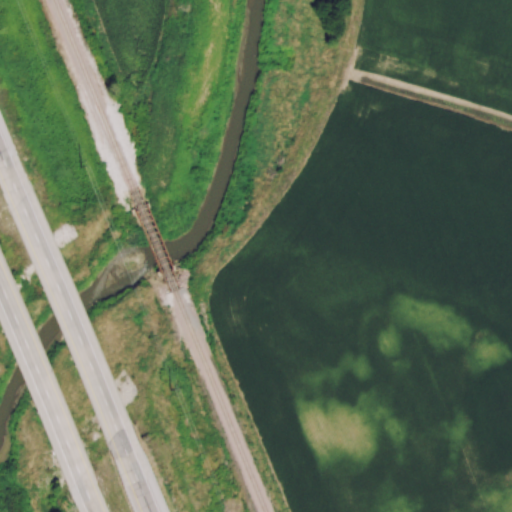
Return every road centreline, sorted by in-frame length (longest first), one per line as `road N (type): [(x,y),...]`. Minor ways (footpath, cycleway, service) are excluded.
road 1 (motorway): [(126,438),(21,201)]
road 2 (motorway): [(0,285),(85,489)]
